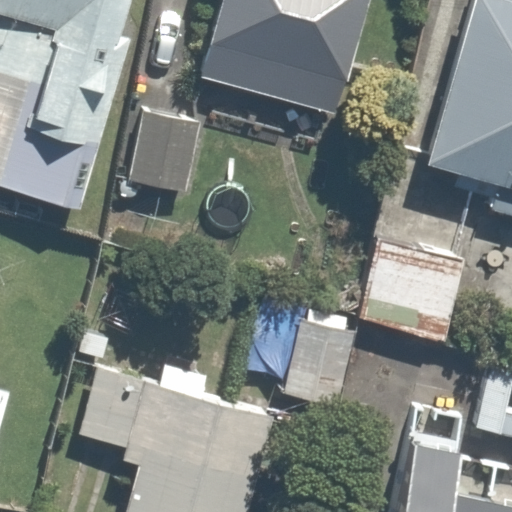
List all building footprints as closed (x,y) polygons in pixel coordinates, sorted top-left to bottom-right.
[(114,29),(122,0),(0,0),(0,179),(60,197),(73,153),(88,157),(123,31),(114,29)] [(210,0),(192,80),(338,115),(365,0),(210,0)] [(511,210),(511,0),(463,0),(423,152),(489,170),(480,202),(511,210)] [(205,103),(129,84),(105,179),(182,198),(205,103)] [(330,398),(357,304),(299,288),(272,382),(330,398)] [(160,350),(152,384),(84,366),(67,432),(136,450),(119,511),(245,511),(271,414),(196,395),(205,361),(160,350)] [(511,395),(511,357),(484,352),(472,421),(511,427),(511,398),(511,399),(511,395)] [(0,379),(0,425),(13,383),(0,379)] [(465,410),(405,398),(381,511),(511,511),(511,488),(451,476),(465,410)]
